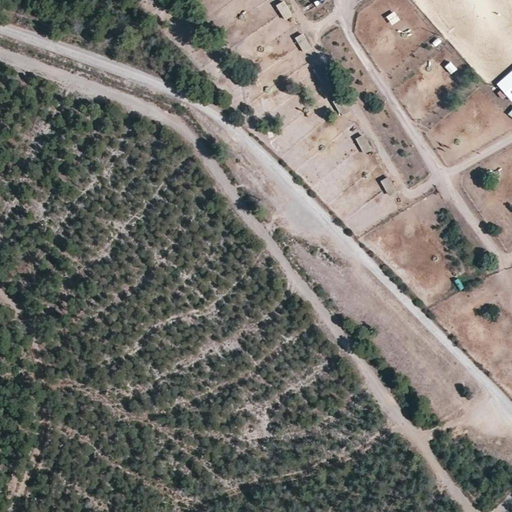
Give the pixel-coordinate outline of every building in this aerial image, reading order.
[(285,21),(294,16),(285,1),(276,5),(285,21)] [(402,22),(410,14),(401,6),(393,15),(402,22)] [(295,38),(304,54),(312,49),(304,33),(295,38)] [(451,61),(445,66),(451,75),(458,70),(451,61)] [(321,85),(330,81),(323,65),(314,69),(321,85)] [(511,71),(498,84),(511,99),(511,71)] [(342,96),(333,101),(341,116),(350,112),(342,96)] [(356,139),(364,155),(372,150),(364,134),(356,139)] [(380,181),(388,196),(397,192),(390,176),(380,181)]
